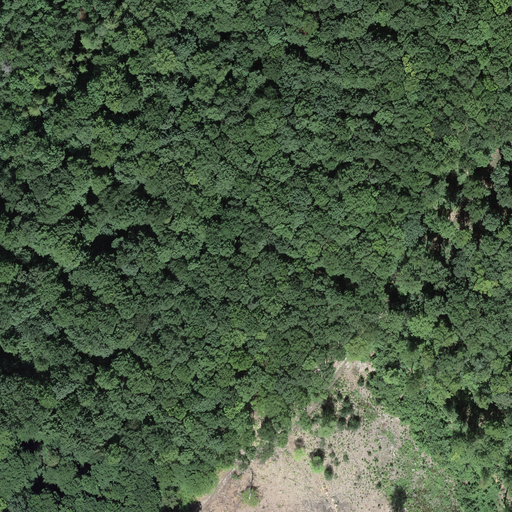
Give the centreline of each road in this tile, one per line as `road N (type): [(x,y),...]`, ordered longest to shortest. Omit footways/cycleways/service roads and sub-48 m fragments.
road 1 (track): [(0,426),(320,0)]
road 2 (track): [(511,136),(467,216),(370,324),(331,382),(195,511)]
road 3 (track): [(141,0),(0,178)]
